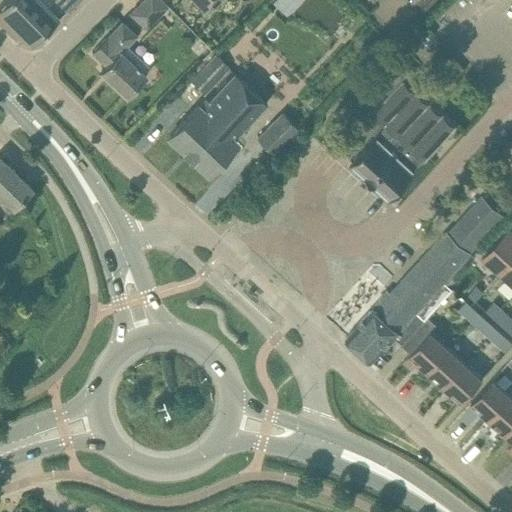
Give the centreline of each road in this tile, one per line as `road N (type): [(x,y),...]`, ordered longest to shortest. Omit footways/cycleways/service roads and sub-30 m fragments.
road 1 (residential): [(313,339),(509,511)]
road 2 (residential): [(193,229),(34,68)]
road 3 (primary): [(459,511),(402,467),(316,431)]
road 4 (residential): [(403,225),(511,100)]
road 5 (residential): [(313,339),(336,299),(403,225)]
road 6 (primary): [(108,441),(138,465),(176,470),(224,438)]
road 7 (primary): [(311,456),(429,511)]
road 8 (secondary): [(82,182),(0,89)]
road 9 (residential): [(313,339),(223,256)]
